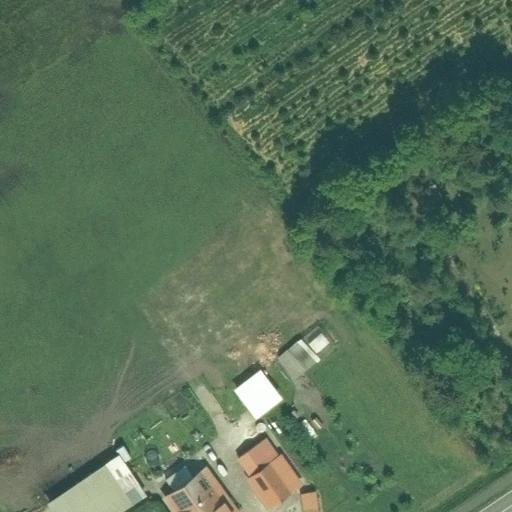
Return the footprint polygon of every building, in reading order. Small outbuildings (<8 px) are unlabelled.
[(309,352),(322,341),(315,332),(300,344),(294,336),(270,356),(288,378),(314,357),(309,352)] [(250,370),(227,388),(246,414),(270,396),(250,370)] [(261,437),(232,456),(265,504),(294,485),(261,437)] [(40,497),(50,511),(108,511),(137,493),(108,450),(40,497)] [(202,461),(154,494),(166,511),(229,511),(235,508),(202,461)] [(310,511),(308,490),(292,492),(293,511),(310,511)]
